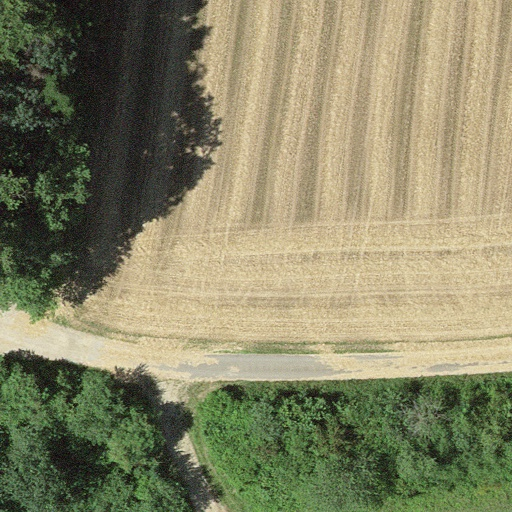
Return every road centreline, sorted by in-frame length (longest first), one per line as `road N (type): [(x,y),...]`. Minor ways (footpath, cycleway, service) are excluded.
road 1 (unclassified): [(0,339),(151,369),(271,376),(511,365)]
road 2 (track): [(213,511),(151,369)]
